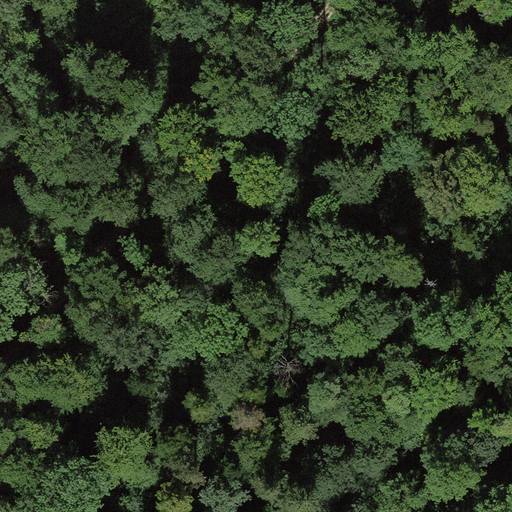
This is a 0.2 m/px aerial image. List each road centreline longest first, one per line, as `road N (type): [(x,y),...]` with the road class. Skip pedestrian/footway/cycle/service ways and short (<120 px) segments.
road 1 (track): [(511,115),(183,511)]
road 2 (track): [(0,373),(35,325),(338,0)]
